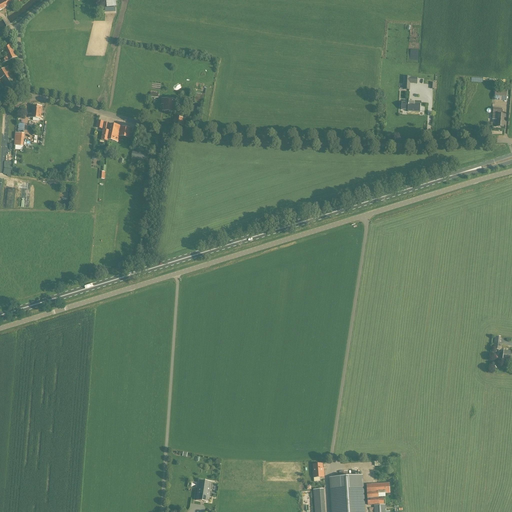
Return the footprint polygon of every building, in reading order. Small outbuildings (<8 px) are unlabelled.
[(0,0),(0,10),(12,4),(9,0),(0,0)] [(3,48),(0,49),(0,62),(1,65),(17,58),(15,52),(16,51),(12,43),(3,48)] [(419,60),(419,50),(411,50),(411,60),(419,60)] [(0,79),(8,92),(19,86),(8,67),(0,71),(0,79)] [(494,101),(506,102),(507,91),(495,90),(494,101)] [(193,101),(203,103),(205,96),(202,95),(202,94),(195,92),(193,101)] [(163,111),(173,112),(175,100),(162,99),(161,104),(164,105),(163,111)] [(402,104),(401,111),(408,112),(408,113),(419,114),(420,105),(414,104),(408,104),(402,104)] [(40,119),(42,107),(33,106),(32,115),(29,114),(28,118),(40,119)] [(492,114),(496,114),(495,125),(495,127),(504,128),(505,115),(501,115),(502,109),(493,108),(492,114)] [(185,119),(186,113),(175,112),(173,124),(184,126),(185,119)] [(108,140),(110,131),(108,131),(109,124),(109,123),(105,122),(104,130),(103,130),(101,140),(107,141),(108,140)] [(110,131),(108,140),(118,142),(119,136),(130,139),(132,129),(121,126),(109,124),(108,131),(110,131)] [(15,133),(14,146),(23,146),(24,134),(15,133)] [(133,151),(131,157),(140,159),(140,161),(145,162),(146,154),(133,151)] [(500,339),(494,338),(493,346),(493,349),(500,350),(500,347),(501,342),(500,342),(500,339)] [(502,361),(503,361),(503,364),(508,365),(508,361),(511,361),(511,351),(504,350),(502,361)] [(314,471),(313,471),(314,478),(324,477),(323,471),(322,464),(313,464),(314,471)] [(339,472),(339,476),(329,477),(331,511),(364,511),(362,475),(348,476),(348,471),(339,472)] [(199,481),(196,500),(209,502),(212,482),(199,481)] [(368,506),(379,505),(379,504),(383,504),(383,498),(378,498),(378,494),(389,493),(389,484),(379,484),(366,485),(368,505),(368,506)] [(313,490),(314,511),(324,511),(323,489),(313,490)]
